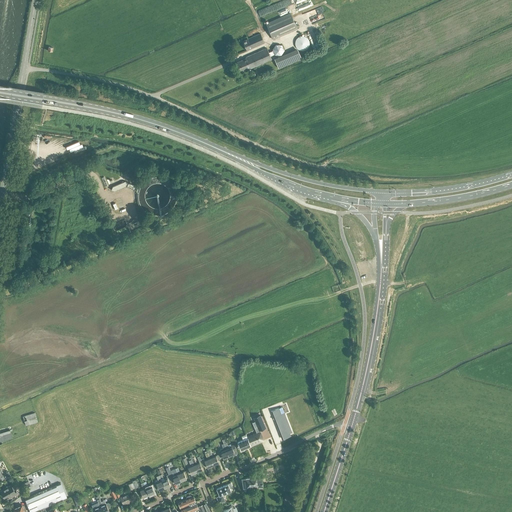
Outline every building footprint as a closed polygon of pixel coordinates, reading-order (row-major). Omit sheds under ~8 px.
[(266,24),(273,39),(297,28),(291,13),(266,24)] [(261,33),(243,41),(247,50),(265,42),(261,33)] [(301,36),(299,37),(297,38),(296,40),(295,42),(295,44),(296,46),(297,48),(299,50),(301,50),(304,50),(306,50),(308,48),(309,46),(310,44),(310,42),(309,40),(308,38),(306,37),(304,36),(301,36)] [(284,52),(282,45),(276,44),(273,49),(276,55),(281,55),(284,52)] [(251,68),(272,59),(267,48),(246,57),(246,58),(237,62),(241,71),(251,67),(251,68)] [(298,50),(275,60),(279,68),(302,58),(298,50)] [(125,181),(113,187),(111,190),(115,191),(126,186),(127,187),(129,182),(125,181)] [(292,432),(282,407),(271,411),(281,437),(282,438),(288,436),(287,434),(292,432)] [(35,413),(23,416),(26,426),(38,422),(35,413)] [(255,418),(258,427),(260,431),(267,428),(262,415),(255,418)] [(256,432),(247,436),(251,446),(264,441),(260,431),(258,427),(254,428),(256,432)] [(10,430),(0,433),(0,442),(12,438),(10,430)] [(251,446),(248,438),(238,442),(241,450),(251,446)] [(225,439),(222,440),(223,442),(229,456),(235,454),(234,451),(237,450),(234,445),(231,446),(232,447),(229,448),(225,439)] [(229,456),(223,442),(221,442),(222,444),(224,450),(221,451),(220,450),(217,452),(218,455),(220,457),(223,456),(224,458),(229,456)] [(207,451),(208,453),(213,465),(219,463),(218,460),(221,459),(220,457),(218,455),(216,456),(216,455),(213,457),(210,449),(207,451)] [(213,465),(208,453),(205,454),(207,459),(205,460),(204,458),(201,459),(204,466),(206,465),(207,467),(213,465)] [(197,472),(203,470),(202,467),(204,466),(201,459),(200,456),(197,457),(200,462),(197,463),(194,457),(191,459),(192,459),(197,472)] [(197,472),(192,459),(189,460),(191,464),(191,466),(188,467),(191,474),(197,472)] [(178,468),(176,468),(181,481),(187,479),(183,472),(180,473),(179,471),(178,468)] [(175,469),(170,470),(173,476),(172,476),(175,481),(176,483),(181,481),(175,469)] [(161,474),(159,475),(165,488),(171,486),(170,484),(168,478),(164,480),(163,478),(161,474)] [(165,488),(159,475),(157,476),(159,482),(156,483),(153,485),(155,489),(158,488),(159,490),(165,488)] [(260,476),(243,478),(244,488),(259,486),(259,488),(262,487),(262,486),(263,486),(263,484),(262,484),(262,476),(260,476)] [(28,481),(23,484),(24,486),(26,490),(27,490),(27,491),(32,487),(28,481)] [(143,497),(148,495),(144,485),(143,482),(141,483),(142,487),(143,489),(140,490),(143,497)] [(61,483),(25,498),(31,511),(33,511),(67,498),(61,483)] [(230,488),(233,487),(231,483),(229,484),(217,489),(220,496),(216,497),(219,503),(225,501),(223,495),(231,491),(230,488),(231,488),(230,488)] [(147,484),(144,485),(148,495),(155,492),(153,490),(155,489),(153,485),(148,487),(147,484)] [(11,498),(18,494),(14,486),(12,487),(11,485),(8,487),(7,486),(3,488),(4,489),(1,491),(4,497),(9,494),(11,498)] [(295,486),(288,485),(287,490),(291,490),(290,494),(286,494),(284,504),(287,504),(286,509),(290,510),(291,505),(292,505),(293,495),(292,495),(293,491),(294,491),(295,486)] [(124,495),(120,497),(124,504),(127,503),(127,504),(132,502),(128,493),(127,494),(126,491),(123,493),(124,495)] [(191,496),(190,495),(188,496),(187,497),(186,498),(187,499),(189,504),(191,504),(196,502),(193,496),(192,497),(191,496)] [(102,505),(100,498),(97,499),(100,506),(103,511),(108,511),(110,511),(108,508),(110,508),(110,507),(111,506),(111,505),(110,504),(110,503),(109,503),(108,503),(106,504),(106,503),(102,505)] [(189,504),(187,499),(178,503),(181,509),(186,507),(186,506),(189,504)] [(198,507),(196,502),(191,504),(194,511),(195,511),(200,510),(201,511),(205,511),(202,505),(198,507)] [(234,511),(231,503),(225,506),(226,509),(223,510),(224,511),(234,511)]
